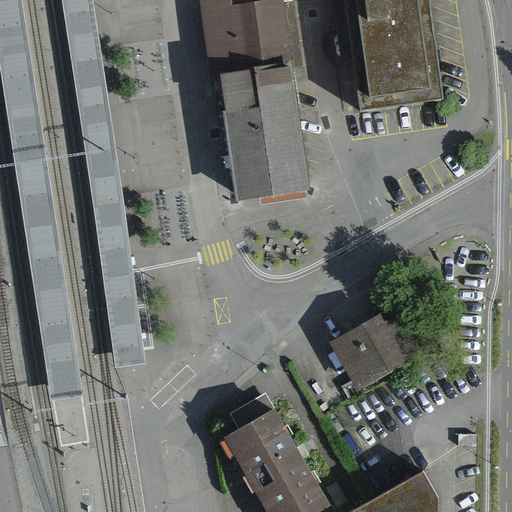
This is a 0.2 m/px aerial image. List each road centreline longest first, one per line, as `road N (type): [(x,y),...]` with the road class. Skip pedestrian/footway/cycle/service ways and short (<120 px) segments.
road 1 (residential): [(256,345),(215,240),(176,0)]
road 2 (residential): [(511,180),(392,243),(256,345)]
road 3 (residential): [(256,345),(177,424),(196,511)]
